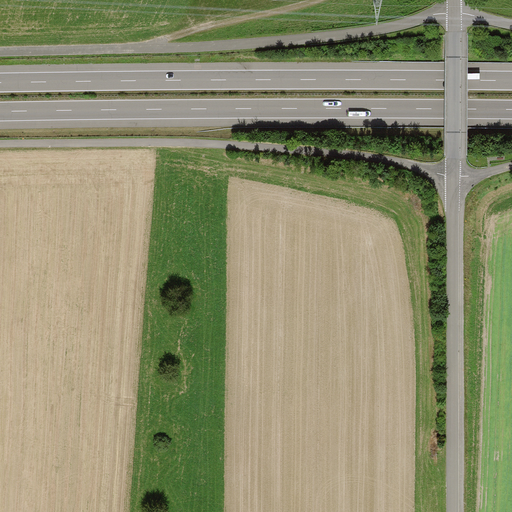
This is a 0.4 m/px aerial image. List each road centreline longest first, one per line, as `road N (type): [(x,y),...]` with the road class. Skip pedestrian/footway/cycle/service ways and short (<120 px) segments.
road 1 (motorway): [(0,111),(511,109)]
road 2 (motorway): [(511,80),(0,82)]
road 3 (unclassified): [(0,49),(341,35),(454,12)]
road 4 (unclassified): [(0,145),(321,153),(453,176)]
road 5 (unclassified): [(453,176),(452,511)]
road 6 (track): [(135,45),(311,0)]
